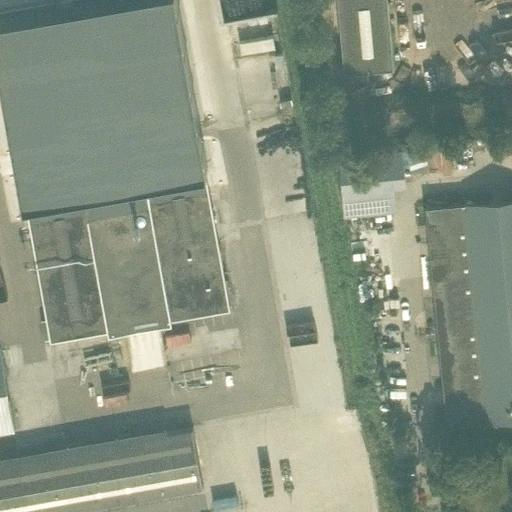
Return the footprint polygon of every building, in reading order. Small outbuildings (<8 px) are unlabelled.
[(228,305),(173,0),(110,0),(0,19),(0,54),(8,99),(6,99),(45,317),(40,318),(44,338),(228,305)] [(337,0),(345,72),(394,67),(387,0),(337,0)] [(511,197),(423,206),(446,423),(511,416),(511,197)] [(0,359),(0,427),(12,426),(0,359)] [(0,511),(40,511),(202,484),(191,426),(0,460),(0,511)] [(341,487),(373,482),(368,451),(348,454),(344,430),(318,433),(322,460),(337,458),(341,487)] [(253,488),(255,499),(284,495),(276,442),(237,448),(243,490),(253,488)]
